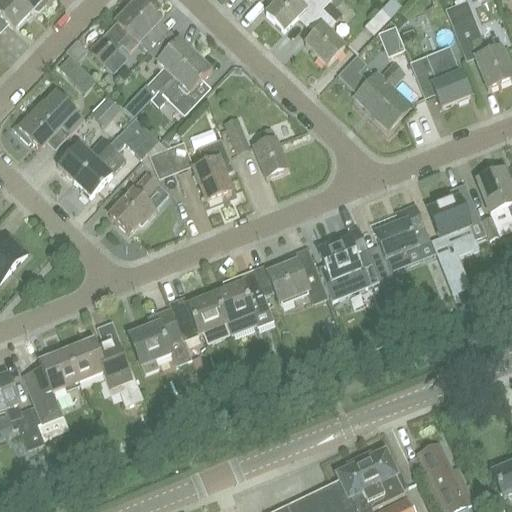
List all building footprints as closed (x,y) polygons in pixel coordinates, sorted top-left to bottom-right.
[(34,16),(16,0),(0,0),(0,17),(17,34),(34,16)] [(16,0),(34,16),(35,15),(39,16),(46,9),(50,4),(49,0),(16,0)] [(308,28),(329,7),(334,1),(332,0),(311,0),(310,1),(302,10),(291,0),(283,0),(266,18),(284,35),(299,20),(308,28)] [(91,54),(105,68),(110,73),(123,59),(115,51),(120,46),(130,55),(138,47),(139,47),(161,24),(139,3),(91,54)] [(454,38),(476,29),(467,6),(445,15),(454,38)] [(329,7),(308,28),(316,36),(305,47),(328,69),(345,51),(327,34),(335,25),(331,21),(337,15),(329,7)] [(339,30),(346,42),(357,36),(351,24),(339,30)] [(482,43),(476,29),(454,38),(466,67),(476,63),(488,93),(511,83),(511,79),(501,52),(490,57),(484,42),(482,43)] [(388,62),(405,55),(395,31),(378,38),(388,62)] [(157,99),(159,97),(195,58),(179,43),(157,66),(164,73),(148,90),(157,99)] [(427,60),(411,66),(412,68),(426,102),(436,97),(442,112),(470,101),(461,77),(453,57),(430,66),(427,60)] [(159,97),(168,105),(183,90),(191,98),(213,75),(195,58),(159,97)] [(72,65),(60,77),(77,93),(88,81),(80,73),(72,65)] [(377,77),(376,79),(355,101),(388,133),(411,110),(392,92),(404,79),(393,68),(381,81),(377,77)] [(84,126),(63,105),(57,99),(45,112),(43,110),(30,124),(27,121),(14,135),(28,149),(31,146),(40,155),(61,133),(70,141),(84,126)] [(188,100),(176,113),(185,121),(197,109),(188,100)] [(105,131),(121,114),(109,101),(92,118),(105,131)] [(148,133),(160,121),(149,111),(138,123),(148,133)] [(237,122),(223,128),(237,160),(250,155),(237,122)] [(143,163),(160,146),(136,123),(120,140),(119,139),(110,148),(74,186),(91,202),(113,179),(102,169),(116,155),(125,146),(143,163)] [(266,182),(288,173),(271,133),(262,137),(266,147),(254,152),(266,182)] [(74,186),(110,148),(104,142),(90,157),(80,147),(58,170),(74,186)] [(205,169),(194,174),(208,207),(232,196),(225,179),(234,175),(223,148),(222,145),(199,154),(200,158),(205,169)] [(166,155),(175,177),(192,170),(183,148),(166,155)] [(159,184),(175,177),(166,155),(150,162),(159,184)] [(492,218),(494,221),(501,241),(511,236),(511,192),(511,193),(503,176),(478,186),(492,218)] [(144,204),(158,189),(147,179),(110,219),(129,237),(139,226),(142,229),(156,214),(144,204)] [(453,206),(430,216),(441,243),(457,237),(468,232),(469,236),(473,245),(485,240),(479,227),(481,226),(474,210),(466,191),(450,198),(453,206)] [(433,254),(430,247),(416,211),(397,219),(401,229),(376,239),(388,269),(376,274),(386,301),(400,295),(391,272),(433,254)] [(501,241),(494,221),(481,226),(479,227),(487,246),(501,241)] [(333,307),(379,288),(358,234),(341,241),(344,247),(320,257),(325,271),(320,273),(333,307)] [(0,247),(0,287),(0,288),(28,259),(8,240),(0,247)] [(454,252),(449,254),(437,259),(452,298),(469,291),(457,260),(454,252)] [(327,302),(322,290),(308,254),(287,263),(290,270),(267,280),(278,308),(307,296),(311,308),(327,302)] [(226,297),(216,301),(226,328),(252,318),(253,320),(258,333),(259,335),(275,328),(269,314),(264,302),(266,302),(266,301),(255,275),(238,282),(241,291),(226,297)] [(226,328),(216,301),(189,312),(185,303),(170,309),(180,335),(195,329),(199,339),(204,337),(208,348),(229,340),(225,329),(226,328)] [(152,332),(129,341),(140,369),(142,369),(145,377),(160,371),(156,363),(170,357),(166,347),(180,341),(178,335),(170,315),(149,323),(151,329),(152,332)] [(66,357),(78,386),(102,377),(111,400),(119,397),(125,411),(143,404),(130,371),(124,374),(123,370),(125,369),(115,345),(95,353),(92,346),(66,357)] [(40,367),(43,374),(23,382),(38,420),(41,428),(62,420),(59,411),(53,396),(78,386),(66,357),(40,367)] [(7,380),(0,383),(0,415),(5,414),(9,425),(14,423),(27,455),(44,448),(30,413),(21,417),(17,409),(19,409),(7,380)] [(48,444),(74,436),(69,420),(42,429),(48,444)] [(419,459),(444,511),(463,511),(473,508),(456,474),(451,476),(438,450),(419,459)] [(340,485),(284,511),(377,511),(405,499),(403,495),(408,492),(393,460),(387,463),(385,457),(373,462),(371,457),(346,468),(349,474),(337,480),(340,485)] [(511,467),(492,477),(503,503),(511,499),(511,467)]
